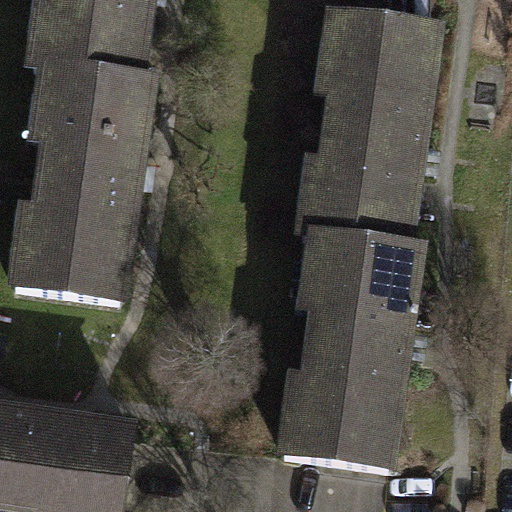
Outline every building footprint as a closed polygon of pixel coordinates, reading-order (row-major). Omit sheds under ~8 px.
[(60,0),(54,46),(41,44),(37,75),(49,77),(49,75),(50,75),(138,88),(138,86),(149,10),(153,9),(154,0),(60,0)] [(421,151),(437,37),(336,24),(332,55),(345,56),(323,215),(310,213),(305,244),(318,246),(319,244),(406,256),(406,254),(417,178),(422,178),(425,152),(421,151)] [(138,88),(50,75),(49,75),(49,77),(45,104),(58,106),(52,151),(36,265),(23,263),(19,294),(120,308),(136,195),(140,194),(144,168),(140,167),(151,88),(138,86),(138,88)] [(406,254),(406,256),(319,244),(318,246),(314,273),(327,275),(304,434),(291,432),(287,463),(388,476),(404,363),(408,363),(412,337),(408,335),(419,256),(406,254)] [(0,417),(0,511),(7,511),(122,511),(133,439),(19,424),(20,420),(0,417)]
